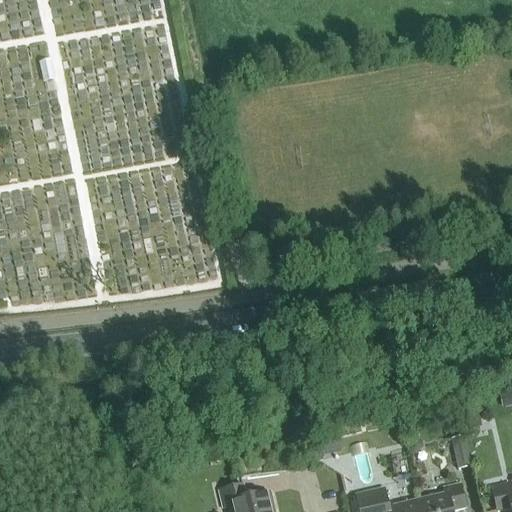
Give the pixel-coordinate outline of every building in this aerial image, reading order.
[(40,85),(52,83),(49,62),(37,65),(40,85)] [(451,441),(458,471),(471,468),(464,438),(451,441)] [(509,511),(511,511),(511,491),(510,492),(509,485),(490,489),(495,511),(499,511),(509,510),(509,511)] [(460,511),(466,511),(460,486),(442,491),(444,497),(417,504),(418,511),(460,511)] [(229,509),(229,511),(273,511),(269,495),(245,501),(241,487),(218,492),(223,511),(229,509)] [(418,511),(417,504),(392,510),(390,503),(386,504),(383,491),(355,497),(358,511),(418,511)]
